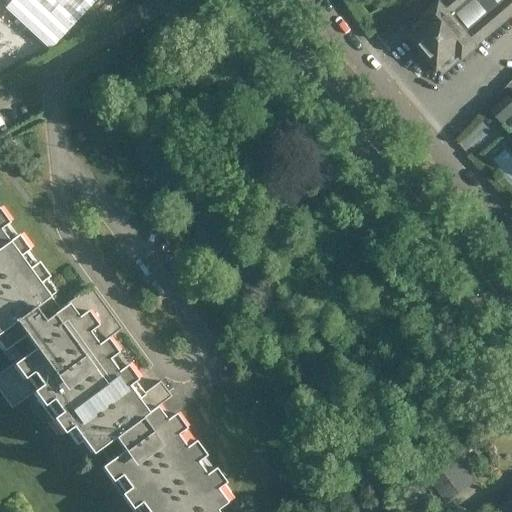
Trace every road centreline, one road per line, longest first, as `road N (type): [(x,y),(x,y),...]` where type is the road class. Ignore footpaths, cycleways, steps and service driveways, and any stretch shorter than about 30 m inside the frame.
road 1 (residential): [(511,374),(178,0)]
road 2 (secondary): [(511,304),(247,0)]
road 3 (residential): [(511,233),(400,115),(314,0)]
road 4 (residential): [(0,96),(157,0)]
